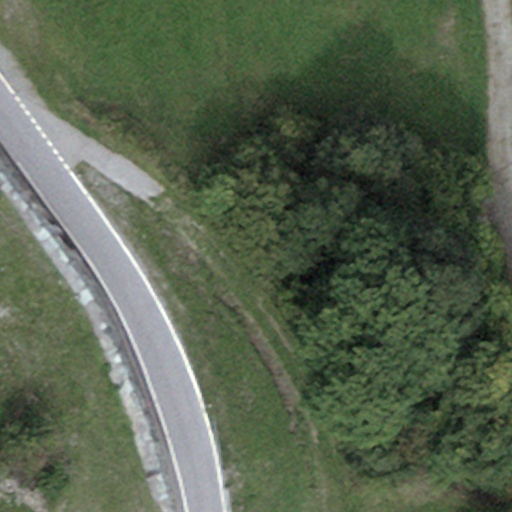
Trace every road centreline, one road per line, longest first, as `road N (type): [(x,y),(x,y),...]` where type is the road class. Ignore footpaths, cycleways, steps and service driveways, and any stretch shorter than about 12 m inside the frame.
road 1 (track): [(12,138),(157,210),(276,352),(327,511)]
road 2 (unclassified): [(202,511),(186,443),(140,332),(0,119)]
